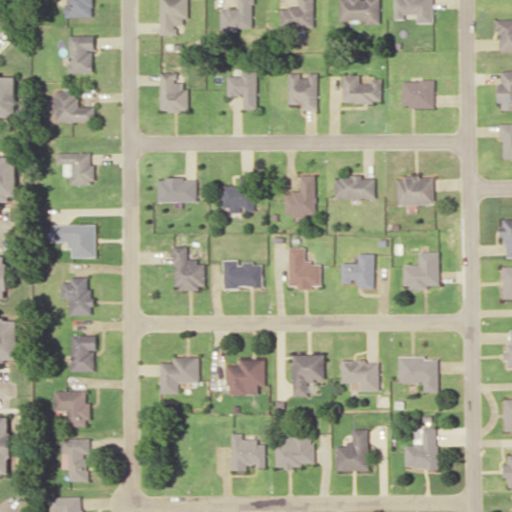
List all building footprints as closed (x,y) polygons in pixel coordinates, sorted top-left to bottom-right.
[(160,0),(161,33),(178,33),(178,24),(188,24),(187,0),(160,0)] [(253,28),(253,0),(238,0),(238,7),(222,7),(221,28),(253,28)] [(300,0),(300,6),(282,6),(282,28),(315,28),(315,0),(300,0)] [(381,20),(380,0),(342,0),(342,20),(381,20)] [(395,0),(396,18),(406,18),(406,14),(417,13),(417,22),(435,21),(434,0),(395,0)] [(499,50),(511,49),(511,17),(498,18),(499,50)] [(71,72),(94,71),(94,48),(96,48),(96,36),(70,37),(71,72)] [(511,108),(511,69),(500,70),(500,108),(511,108)] [(229,95),(245,95),(244,108),(258,108),(259,70),(242,70),(242,75),(229,75),(229,95)] [(161,71),(162,110),(188,110),(188,81),(179,81),(179,71),(161,71)] [(319,109),(319,72),(290,72),(290,103),(304,103),(304,109),(319,109)] [(18,74),(0,74),(0,117),(18,117),(18,74)] [(345,74),(344,101),(383,102),(383,77),(373,77),(373,83),(361,83),(362,74),(345,74)] [(435,106),(435,79),(403,79),(403,106),(435,106)] [(96,120),(96,105),(79,105),(79,91),(55,91),(56,121),(96,120)] [(511,122),(500,123),(500,138),(504,138),(504,157),(511,156),(511,122)] [(72,183),(95,182),(94,151),(58,152),(58,163),(65,163),(65,175),(71,175),(72,183)] [(19,157),(0,156),(0,199),(18,199),(19,157)] [(287,192),(287,215),(318,214),(317,173),(302,174),(303,191),(287,192)] [(224,184),(223,210),(256,211),(256,175),(241,175),(241,185),(224,184)] [(377,197),(377,177),(365,178),(364,175),(336,175),(337,198),(377,197)] [(435,175),(399,177),(400,204),(436,203),(435,175)] [(199,200),(198,177),(159,177),(159,201),(199,200)] [(97,223),(52,224),(52,240),(71,240),(71,256),(98,256),(97,223)] [(206,260),(190,261),(189,245),(175,246),(176,288),(207,287),(206,260)] [(323,261),(307,261),(307,246),(291,246),(291,286),(323,286),(323,261)] [(405,264),(405,287),(430,287),(430,284),(441,283),(440,250),(420,251),(421,263),(405,264)] [(376,288),(377,253),(360,252),(360,262),(344,261),(343,281),(360,281),(360,287),(376,288)] [(8,254),(0,254),(0,296),(8,297),(8,254)] [(264,286),(264,261),(242,262),(242,259),(225,259),(226,287),(264,286)] [(511,265),(503,265),(504,298),(511,297),(511,265)] [(63,281),(64,298),(72,297),(72,314),(93,313),(92,276),(71,276),(71,281),(63,281)] [(19,318),(0,318),(0,359),(19,360),(19,318)] [(96,370),(97,335),(74,334),(73,370),(96,370)] [(326,379),(326,353),(293,353),(294,395),(309,395),(309,380),(326,379)] [(201,381),(201,356),(175,356),(175,361),(161,362),(162,392),(180,392),(180,381),(201,381)] [(440,356),(400,356),(401,381),(425,381),(425,391),(440,391),(440,356)] [(267,359),(241,358),(241,365),(229,364),(228,392),(260,393),(260,384),(267,384),(267,359)] [(381,359),(342,360),(342,381),(361,381),(361,390),(381,389),(381,359)] [(88,389),(55,390),(55,410),(68,410),(68,425),(91,425),(91,401),(88,401),(88,389)] [(0,472),(11,472),(12,416),(0,415),(0,472)] [(439,426),(415,427),(416,444),(406,445),(407,468),(439,467),(439,426)] [(338,444),(339,469),(371,469),(370,428),(353,428),(354,443),(338,444)] [(267,440),(244,440),(244,432),(233,432),(234,469),(248,469),(248,465),(267,465),(267,440)] [(277,444),(277,465),(315,465),(315,435),(284,434),(284,444),(277,444)] [(89,480),(89,453),(91,453),(91,437),(64,437),(64,468),(70,468),(70,480),(89,480)] [(51,496),(51,511),(85,511),(85,495),(51,496)]
